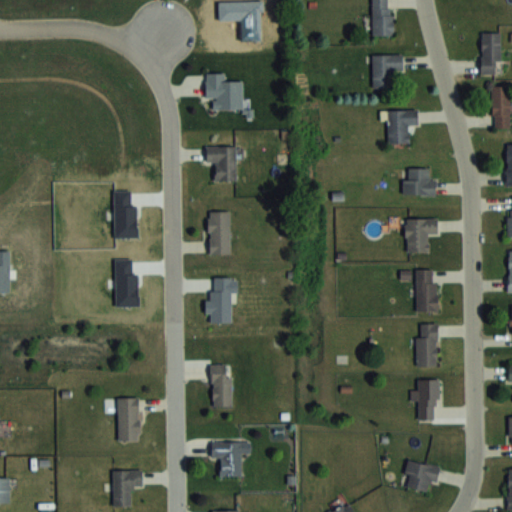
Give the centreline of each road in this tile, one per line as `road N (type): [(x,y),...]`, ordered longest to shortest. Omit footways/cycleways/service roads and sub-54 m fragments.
road 1 (residential): [(172,511),(168,118),(157,34),(0,27)]
road 2 (residential): [(457,511),(473,469),(476,230),(424,0)]
